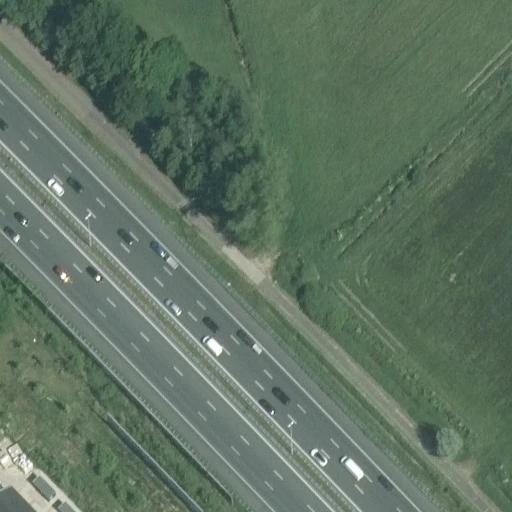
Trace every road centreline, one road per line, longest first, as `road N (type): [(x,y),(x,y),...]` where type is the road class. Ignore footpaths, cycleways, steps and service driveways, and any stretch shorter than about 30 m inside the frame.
road 1 (unclassified): [(480,511),(0,24)]
road 2 (motorway): [(392,511),(0,111)]
road 3 (motorway): [(0,192),(306,511)]
